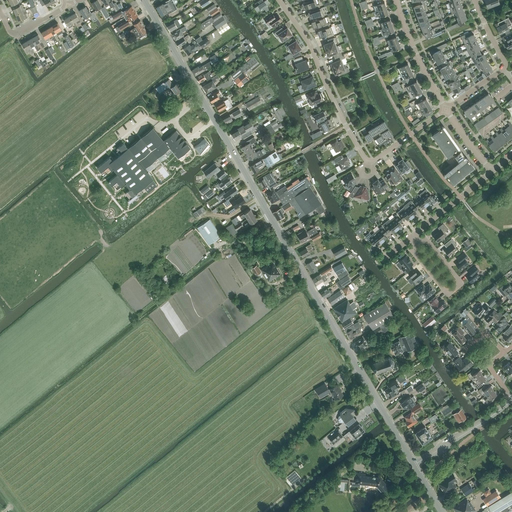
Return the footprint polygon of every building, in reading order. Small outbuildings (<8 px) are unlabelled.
[(97,0),(92,3),(96,11),(102,7),(97,0)] [(112,1),(111,1),(110,0),(103,0),(104,0),(103,1),(106,7),(109,5),(111,8),(113,7),(116,12),(120,10),(115,3),(114,4),(112,1)] [(163,4),(156,7),(161,15),(164,14),(165,15),(166,15),(177,9),(171,0),(168,0),(165,2),(165,3),(163,4)] [(270,3),(267,0),(265,0),(264,1),(262,0),(259,0),(255,3),(257,6),(254,7),(258,11),(264,7),(266,11),(269,9),(266,5),(270,3)] [(312,10),(318,8),(317,5),(315,5),(313,0),(311,0),(302,3),(304,9),(311,7),(312,10)] [(452,8),(461,4),(459,0),(456,0),(450,2),(448,3),(450,8),(452,8)] [(484,0),(488,8),(495,5),(499,3),(497,0),(484,0)] [(415,12),(424,9),(427,8),(424,1),(416,3),(417,5),(413,7),(415,12)] [(375,12),(386,8),(384,2),(373,6),(375,12)] [(25,8),(24,8),(22,4),(20,5),(20,6),(13,9),(16,15),(26,10),(25,8)] [(214,4),(207,9),(209,13),(217,8),(214,4)] [(452,8),(454,13),(463,9),(461,4),(452,8)] [(121,9),(111,15),(114,19),(122,14),(124,17),(135,11),(132,6),(123,12),(121,9)] [(86,7),(80,10),(85,19),(90,16),(93,22),(95,21),(98,19),(94,12),(91,13),(89,9),(88,10),(86,7)] [(217,8),(209,13),(212,17),(219,12),(220,12),(217,8)] [(318,19),(325,17),(321,8),(308,12),(310,18),(317,16),(318,19)] [(388,14),(386,8),(375,12),(377,11),(378,17),(388,14)] [(426,14),(424,9),(415,12),(417,17),(426,14)] [(465,15),(463,9),(454,13),(456,18),(465,15)] [(27,13),(26,10),(16,15),(18,21),(25,18),(26,19),(28,17),(26,13),(27,13)] [(126,21),(118,26),(121,30),(130,24),(129,22),(138,17),(135,11),(124,17),(126,21)] [(212,17),(208,19),(211,24),(213,23),(223,16),(220,12),(212,17)] [(75,13),(70,16),(74,23),(76,21),(77,24),(80,22),(75,13)] [(273,27),(282,21),(278,14),(274,17),(272,14),(265,19),(268,24),(270,23),(273,27)] [(417,17),(419,22),(428,19),(426,14),(417,17)] [(456,24),(458,27),(465,24),(464,21),(467,19),(465,15),(456,18),(458,23),(456,24)] [(70,16),(65,19),(68,25),(68,26),(69,28),(73,26),(72,24),(74,23),(70,16)] [(223,16),(213,23),(217,29),(227,22),(223,16)] [(325,18),(312,22),(314,28),(321,26),(322,29),(328,27),(330,26),(329,22),(327,23),(325,18)] [(507,27),(511,25),(508,18),(498,23),(499,26),(497,27),(500,34),(509,30),(507,27)] [(177,19),(167,25),(170,32),(181,26),(177,19)] [(208,19),(201,24),(202,25),(204,28),(211,24),(208,19)] [(380,23),(382,29),(391,26),(390,19),(390,20),(380,23)] [(419,26),(420,26),(421,27),(430,24),(431,23),(430,20),(428,21),(428,19),(419,22),(419,23),(418,23),(419,26)] [(140,20),(134,24),(135,27),(129,31),(130,34),(143,26),(140,20)] [(227,22),(217,29),(220,34),(230,28),(227,22)] [(58,23),(52,26),(56,33),(58,35),(63,32),(58,23)] [(421,27),(423,33),(432,29),(430,24),(421,27)] [(55,43),(58,41),(54,34),(56,33),(52,26),(47,29),(51,36),(55,43)] [(143,26),(130,34),(132,36),(135,34),(137,38),(139,36),(141,39),(146,36),(144,33),(147,32),(143,26)] [(175,40),(175,41),(183,36),(181,32),(186,29),(185,26),(176,31),(177,31),(172,34),(173,37),(174,40),(175,40)] [(320,37),(327,35),(328,38),(334,35),(331,26),(318,31),(320,37)] [(383,35),(394,31),(394,32),(394,31),(391,26),(382,29),(380,30),(383,35)] [(279,35),(282,40),(283,41),(292,35),(287,28),(284,30),(283,30),(281,28),(274,33),(276,37),(279,35)] [(432,35),(433,38),(437,36),(436,33),(434,28),(432,29),(423,33),(425,38),(432,35)] [(49,37),(51,36),(47,29),(42,32),(46,39),(45,39),(47,42),(50,40),(49,37)] [(38,31),(24,37),(26,40),(39,34),(38,31)] [(465,44),(468,43),(476,39),(474,34),(471,35),(470,33),(461,36),(465,44)] [(67,34),(64,37),(70,47),(74,45),(67,34)] [(38,35),(33,38),(37,44),(40,43),(43,48),(45,47),(38,35)] [(183,37),(178,40),(175,42),(179,47),(187,42),(186,41),(190,38),(188,35),(184,38),(183,37)] [(190,44),(183,48),(188,55),(195,51),(195,50),(200,47),(201,45),(203,47),(210,42),(207,38),(203,40),(200,36),(196,40),(198,44),(197,43),(191,47),(190,44)] [(389,46),(398,43),(396,36),(396,37),(387,40),(389,46)] [(326,50),(337,46),(335,43),(338,42),(336,37),(329,40),(330,43),(324,45),(325,47),(324,47),(325,50),(326,50)] [(28,41),(32,47),(34,46),(37,51),(40,49),(37,44),(33,38),(28,41)] [(250,42),(248,39),(244,42),(246,45),(245,46),(248,51),(253,46),(250,42)] [(468,49),(478,44),(476,39),(468,43),(465,44),(468,49)] [(35,53),(33,50),(32,47),(28,41),(22,44),(26,50),(29,49),(30,52),(31,51),(32,54),(35,53)] [(291,54),(293,58),(301,55),(298,50),(301,49),(296,41),(292,43),(291,42),(286,45),(286,46),(287,49),(289,49),(290,48),(292,52),(291,53),(291,54)] [(401,48),(398,43),(389,46),(391,52),(401,48)] [(479,53),(478,51),(481,49),(478,44),(468,49),(472,57),(479,53)] [(337,47),(337,46),(326,50),(328,56),(334,54),(335,57),(342,55),(340,51),(337,52),(335,47),(337,47)] [(435,59),(443,55),(441,50),(432,54),(433,56),(432,57),(433,60),(435,59)] [(476,65),(486,59),(483,54),(481,55),(479,53),(472,57),(476,65)] [(332,65),(331,66),(332,69),(344,65),(342,60),(345,58),(344,54),(342,55),(335,57),(336,60),(335,61),(336,62),(331,64),(332,65)] [(435,59),(437,64),(440,62),(441,65),(447,62),(443,55),(435,59)] [(247,61),(230,75),(240,86),(243,84),(249,79),(245,74),(251,69),(259,62),(254,56),(252,57),(251,58),(247,61)] [(294,60),(295,64),(297,68),(295,68),(297,73),(304,70),(304,69),(309,67),(306,60),(303,61),(302,57),(302,56),(294,60)] [(479,69),(481,68),(489,63),(486,59),(476,65),(479,69)] [(213,65),(210,61),(199,68),(198,66),(192,70),(195,75),(201,72),(209,67),(210,67),(213,66),(213,65)] [(441,65),(443,67),(440,69),(442,74),(453,68),(449,61),(447,62),(441,65)] [(400,74),(410,69),(408,63),(407,63),(408,64),(397,69),(400,74)] [(488,70),(492,68),(489,63),(481,68),(483,72),(482,75),(484,78),(491,73),(488,70)] [(344,65),(332,69),(334,73),(335,73),(335,74),(340,72),(341,72),(342,75),(350,71),(348,67),(347,68),(345,64),(344,65)] [(445,79),(448,77),(449,80),(457,76),(453,68),(442,74),(445,79)] [(413,75),(410,69),(400,74),(403,80),(405,79),(407,82),(413,79),(411,75),(413,75)] [(207,81),(211,78),(209,76),(212,74),(210,71),(203,75),(202,74),(196,77),(200,83),(206,79),(207,81)] [(304,91),(311,88),(310,87),(316,85),(313,76),(310,78),(308,73),(301,76),(303,80),(301,81),(303,85),(302,85),(304,91)] [(208,83),(201,87),(206,93),(216,87),(214,83),(217,81),(216,79),(219,78),(217,75),(211,78),(207,81),(208,83)] [(449,80),(451,82),(448,84),(451,89),(459,84),(461,83),(457,76),(449,80)] [(416,81),(415,82),(413,79),(407,82),(408,85),(406,87),(409,92),(410,91),(419,87),(416,81)] [(164,83),(156,89),(160,94),(166,88),(168,88),(174,96),(182,90),(177,83),(174,86),(169,80),(164,83)] [(459,95),(466,91),(464,88),(461,88),(459,84),(451,89),(454,94),(457,92),(459,95)] [(423,92),(419,87),(410,91),(413,97),(422,92),(423,92)] [(311,106),(313,105),(315,106),(316,105),(317,103),(323,100),(322,98),(323,98),(321,93),(320,94),(320,93),(318,94),(317,90),(306,95),(308,99),(309,101),(309,103),(310,105),(311,106)] [(213,95),(208,97),(212,103),(220,98),(217,95),(220,94),(218,91),(212,94),(213,95)] [(484,94),(483,96),(489,105),(492,103),(494,105),(496,104),(492,99),(493,98),(491,95),(490,96),(489,93),(486,96),(484,94)] [(259,96),(246,104),(249,111),(262,103),(262,102),(259,97),(259,96)] [(479,100),(479,101),(484,109),(486,111),(488,110),(486,108),(489,105),(483,96),(481,97),(481,99),(479,100)] [(418,110),(428,104),(426,98),(416,104),(419,109),(418,110)] [(479,112),(481,115),(483,113),(481,111),(484,109),(479,101),(479,100),(478,99),(476,100),(476,102),(474,104),(479,112)] [(223,101),(220,103),(220,104),(216,106),(219,111),(227,107),(223,101)] [(476,115),(479,112),(474,104),(473,103),(471,104),(472,105),(469,107),(475,116),(474,116),(476,118),(478,117),(476,115)] [(432,109),(428,104),(418,110),(419,112),(420,112),(422,115),(432,109)] [(467,109),(464,111),(465,113),(464,114),(467,117),(467,116),(471,122),(473,120),(471,118),(474,116),(475,116),(469,107),(468,106),(466,107),(467,109)] [(279,108),(274,111),(279,122),(287,117),(282,107),(279,108)] [(233,120),(242,115),(239,110),(230,115),(230,114),(222,119),(225,125),(233,121),(233,120)] [(316,122),(316,123),(317,124),(317,125),(319,125),(322,132),(334,126),(330,119),(325,121),(323,117),(327,115),(327,114),(326,114),(326,113),(325,112),(325,111),(323,112),(323,111),(321,112),(320,111),(320,110),(320,111),(319,111),(318,112),(317,112),(316,112),(316,113),(317,114),(314,116),(317,122),(316,122)] [(275,132),(286,126),(283,121),(278,125),(275,121),(262,129),(267,136),(275,132)] [(384,121),(363,134),(368,142),(379,135),(381,137),(377,140),(381,145),(378,147),(383,143),(386,142),(391,138),(390,136),(392,135),(384,121)] [(235,132),(232,134),(235,140),(242,136),(242,135),(254,128),(251,122),(244,126),(243,125),(235,130),(235,132)] [(110,156),(96,167),(100,172),(108,166),(111,170),(112,168),(117,173),(108,180),(112,184),(116,181),(121,187),(125,183),(130,189),(125,192),(130,198),(128,200),(130,202),(136,197),(136,198),(143,193),(140,189),(144,186),(147,190),(155,184),(152,179),(153,179),(147,172),(152,167),(149,164),(169,148),(178,158),(191,148),(176,130),(163,140),(152,127),(127,147),(123,142),(116,148),(120,153),(113,159),(110,156)] [(441,146),(440,146),(448,157),(458,150),(450,139),(443,128),(433,135),(441,146)] [(511,138),(511,134),(506,128),(503,131),(501,128),(500,130),(502,132),(508,140),(511,138)] [(508,140),(502,132),(499,135),(497,132),(495,134),(497,136),(503,144),(504,143),(506,141),(508,143),(509,141),(508,140)] [(504,143),(503,144),(497,136),(494,138),(492,136),(490,137),(492,140),(493,140),(499,147),(502,145),(503,146),(504,144),(504,143)] [(246,145),(242,148),(245,154),(254,149),(251,145),(257,141),(254,137),(245,143),(246,145)] [(209,146),(203,139),(200,141),(197,145),(196,144),(193,147),(199,154),(209,146)] [(334,140),(325,146),(326,145),(328,149),(333,146),(336,152),(345,147),(341,141),(336,143),(334,140)] [(499,147),(493,140),(492,140),(489,142),(487,140),(486,141),(490,146),(489,147),(492,150),(492,149),(494,151),(497,149),(498,150),(500,148),(499,147)] [(254,149),(245,154),(249,160),(256,156),(258,158),(264,155),(261,150),(256,153),(254,149)] [(275,152),(269,155),(263,159),(262,160),(250,167),(254,173),(259,170),(258,167),(265,163),(268,167),(280,160),(275,152)] [(334,160),(336,163),(338,162),(342,169),(345,168),(346,169),(349,167),(348,165),(350,165),(349,164),(350,163),(349,161),(348,162),(347,161),(349,160),(347,157),(345,158),(345,157),(342,159),(340,156),(334,160)] [(467,158),(446,175),(454,184),(475,167),(467,158)] [(398,166),(396,167),(401,174),(411,167),(406,161),(405,162),(402,159),(398,162),(399,163),(398,163),(398,164),(398,165),(398,166)] [(215,163),(204,172),(209,178),(214,173),(216,175),(217,174),(221,180),(228,174),(223,169),(221,170),(215,163)] [(390,184),(391,184),(392,184),(393,183),(397,181),(400,182),(400,181),(403,179),(395,168),(390,171),(389,171),(388,171),(387,171),(387,172),(386,173),(386,174),(385,175),(389,181),(389,182),(390,183),(390,184)] [(271,173),(258,180),(263,189),(268,186),(270,188),(277,184),(276,181),(273,177),(274,176),(274,175),(274,174),(273,173),(272,173),(271,173)] [(343,179),(346,185),(345,187),(351,191),(356,184),(355,184),(352,182),(351,181),(355,179),(352,173),(343,179)] [(228,177),(216,185),(217,187),(219,187),(221,186),(223,190),(227,187),(227,186),(232,182),(228,177)] [(289,200),(310,187),(312,185),(306,177),(287,190),(285,187),(276,193),(280,198),(279,199),(283,204),(289,200)] [(373,183),(374,186),(372,188),(376,194),(379,192),(379,193),(385,189),(384,188),(388,186),(383,180),(380,182),(378,180),(373,183)] [(208,185),(200,191),(203,195),(211,189),(208,185)] [(224,191),(218,195),(220,198),(224,196),(227,200),(238,192),(234,186),(232,187),(232,188),(225,193),(224,191)] [(364,199),(367,200),(370,199),(368,189),(367,189),(366,187),(360,186),(358,189),(355,187),(356,187),(355,186),(349,196),(353,198),(354,197),(355,197),(358,198),(359,197),(364,198),(364,199)] [(293,206),(298,213),(297,214),(300,218),(315,208),(320,215),(325,211),(321,204),(310,187),(289,200),(293,206)] [(267,195),(272,203),(279,199),(280,198),(276,193),(274,189),(266,194),(267,195)] [(421,198),(427,205),(429,204),(429,203),(431,201),(429,199),(432,197),(426,189),(419,195),(421,198)] [(231,198),(224,202),(227,207),(232,203),(235,207),(236,209),(240,207),(239,206),(246,202),(242,196),(236,200),(234,197),(232,199),(231,198)] [(425,207),(427,205),(421,198),(414,203),(418,208),(421,206),(423,208),(425,207)] [(282,208),(274,212),(275,213),(274,213),(278,220),(281,218),(282,220),(286,218),(285,216),(284,213),(283,212),(285,211),(293,206),(289,200),(283,204),(283,205),(281,206),(282,208)] [(405,208),(412,217),(414,216),(416,214),(415,211),(417,209),(410,201),(403,206),(404,207),(405,208)] [(410,219),(412,217),(405,208),(404,207),(397,213),(403,220),(406,218),(408,221),(410,219)] [(244,214),(240,217),(241,219),(246,216),(247,219),(254,215),(250,210),(244,214)] [(249,222),(245,224),(247,227),(251,224),(257,220),(254,215),(247,219),(249,222)] [(390,220),(398,230),(400,228),(399,228),(402,226),(400,223),(402,221),(398,216),(396,218),(394,217),(390,220)] [(221,236),(210,219),(197,228),(209,245),(221,236)] [(396,231),(398,230),(390,220),(389,219),(382,225),(389,233),(391,230),(393,233),(395,231),(396,231)] [(235,225),(234,226),(237,231),(243,226),(240,222),(238,224),(235,225)] [(232,224),(226,228),(231,236),(238,232),(237,231),(234,226),(232,224)] [(440,231),(433,236),(438,242),(446,236),(444,233),(448,230),(443,224),(438,228),(440,231)] [(375,232),(383,242),(385,240),(384,240),(387,238),(385,236),(387,234),(383,228),(381,231),(377,226),(373,230),(375,232)] [(298,235),(297,235),(298,238),(299,237),(300,240),(302,243),(307,241),(306,240),(311,237),(314,241),(321,237),(319,232),(318,233),(315,227),(307,232),(306,231),(302,232),(297,234),(298,235)] [(381,243),(383,242),(375,232),(371,236),(369,233),(366,236),(369,241),(370,240),(374,245),(376,242),(378,245),(380,243),(381,243)] [(452,239),(444,245),(447,249),(446,250),(445,251),(445,252),(446,253),(446,254),(447,254),(448,255),(449,256),(457,249),(455,247),(457,245),(452,239)] [(306,248),(300,252),(303,257),(306,255),(307,257),(311,255),(309,253),(315,249),(314,247),(313,247),(311,244),(305,247),(306,248)] [(334,252),(337,259),(348,253),(344,246),(334,252)] [(464,253),(457,259),(459,261),(457,263),(459,265),(457,266),(461,270),(469,264),(465,260),(468,257),(464,253)] [(402,269),(406,274),(410,270),(408,268),(413,264),(411,261),(409,258),(409,259),(406,256),(399,262),(404,268),(402,269)] [(312,274),(318,270),(312,261),(306,264),(312,274)] [(273,262),(261,270),(266,278),(267,278),(269,282),(281,275),(273,262)] [(342,263),(332,268),(333,269),(340,280),(347,275),(349,274),(342,263)] [(257,265),(251,269),(256,275),(261,272),(257,265)] [(321,274),(313,279),(317,285),(323,281),(324,282),(327,279),(324,274),(333,269),(332,268),(331,266),(320,273),(321,274)] [(468,272),(470,275),(467,277),(471,283),(480,276),(477,273),(479,271),(475,266),(468,272)] [(415,282),(423,276),(418,271),(416,272),(414,269),(409,273),(411,277),(415,282)] [(340,280),(339,281),(343,286),(351,281),(347,275),(340,280)] [(508,282),(498,290),(504,296),(506,295),(511,289),(511,286),(511,287),(508,282)] [(435,291),(429,284),(424,288),(422,285),(416,290),(421,296),(423,294),(427,299),(435,291)] [(348,285),(342,288),(346,294),(351,290),(348,285)] [(334,293),(332,290),(330,291),(328,288),(321,293),(323,297),(324,297),(326,298),(334,293)] [(332,305),(344,297),(340,291),(328,299),(332,305)] [(435,296),(429,301),(433,306),(432,306),(437,313),(447,305),(446,304),(445,302),(444,302),(441,299),(439,301),(435,296)] [(342,322),(357,313),(354,309),(357,307),(353,302),(350,304),(348,300),(334,308),(342,322)] [(385,302),(364,315),(373,330),(394,317),(385,302)] [(474,312),(474,313),(477,317),(478,316),(479,316),(483,312),(486,314),(491,309),(486,305),(484,308),(480,305),(474,311),(474,312)] [(489,316),(485,319),(490,324),(493,321),(495,322),(496,321),(503,315),(499,311),(498,313),(494,310),(488,315),(489,316)] [(470,320),(467,315),(465,317),(466,318),(467,318),(468,320),(467,321),(468,321),(462,326),(471,336),(476,332),(474,329),(477,327),(470,320)] [(351,317),(341,324),(345,329),(353,323),(352,321),(353,320),(351,317)] [(496,325),(495,327),(495,329),(497,331),(501,331),(505,328),(506,329),(510,325),(506,322),(506,320),(505,318),(504,317),(502,320),(501,319),(498,322),(496,322),(496,325)] [(431,325),(428,321),(423,324),(427,329),(431,325)] [(359,329),(362,327),(358,322),(345,330),(350,339),(358,335),(357,333),(360,331),(359,329)] [(506,329),(503,333),(505,335),(503,337),(508,342),(508,341),(509,342),(510,342),(511,339),(511,338),(511,337),(511,333),(511,332),(511,330),(511,324),(510,325),(506,329)] [(379,326),(370,332),(373,337),(382,331),(379,326)] [(456,331),(452,334),(461,344),(466,339),(462,334),(464,332),(459,326),(455,330),(456,331)] [(413,342),(416,341),(414,337),(411,338),(409,334),(399,338),(400,341),(399,341),(391,344),(395,355),(403,351),(404,351),(405,352),(407,351),(408,351),(415,348),(413,342)] [(354,343),(359,351),(368,345),(364,337),(354,343)] [(445,343),(441,347),(444,351),(446,350),(450,355),(449,355),(454,361),(459,357),(459,356),(457,354),(459,352),(454,346),(454,347),(450,342),(447,345),(445,343)] [(389,357),(372,363),(375,373),(392,368),(394,365),(394,363),(393,361),(392,359),(389,357)] [(454,361),(453,361),(457,365),(456,366),(462,373),(473,364),(467,357),(462,361),(459,357),(454,361)] [(509,362),(503,367),(509,375),(511,371),(511,363),(511,364),(509,362)] [(473,371),(467,375),(470,380),(472,378),(473,381),(482,374),(481,373),(482,372),(480,370),(479,370),(475,373),(473,371)] [(389,388),(385,391),(390,399),(399,394),(396,389),(400,387),(397,382),(398,381),(400,384),(402,382),(407,379),(406,378),(404,374),(397,378),(397,379),(387,385),(389,388)] [(475,383),(473,384),(477,389),(483,385),(481,382),(485,379),(486,379),(485,378),(486,378),(484,376),(483,376),(482,374),(473,381),(475,383)] [(335,399),(343,395),(339,388),(337,384),(328,389),(325,383),(315,389),(320,397),(330,391),(335,399)] [(422,383),(415,388),(418,392),(420,391),(420,392),(426,388),(422,383)] [(411,385),(401,392),(403,396),(414,389),(411,385)] [(484,386),(478,391),(481,395),(483,394),(484,397),(486,395),(494,390),(493,389),(493,388),(492,386),(491,386),(490,386),(486,389),(484,386)] [(494,391),(487,396),(488,398),(485,400),(488,405),(494,400),(493,398),(497,395),(497,393),(496,392),(495,392),(494,391)] [(410,396),(402,401),(403,402),(401,403),(405,408),(406,407),(407,409),(415,403),(414,401),(416,399),(414,396),(411,398),(410,396)] [(411,413),(405,417),(408,421),(406,422),(409,427),(417,422),(412,415),(422,408),(419,403),(410,409),(413,412),(411,413)] [(441,406),(445,415),(452,412),(448,403),(441,406)] [(348,425),(356,419),(356,418),(355,419),(353,417),(354,417),(353,416),(354,416),(353,416),(352,414),(353,414),(354,414),(354,411),(353,409),(346,408),(341,413),(340,415),(339,417),(339,419),(341,422),(343,422),(346,425),(348,425)] [(461,410),(456,413),(462,421),(467,418),(461,410)] [(361,434),(365,430),(359,423),(350,431),(347,433),(353,440),(357,437),(357,438),(362,435),(361,434)] [(429,430),(428,430),(425,427),(415,433),(423,444),(432,438),(430,434),(431,433),(429,430)] [(343,437),(339,431),(329,439),(333,444),(343,437)] [(352,482),(352,486),(360,487),(360,484),(376,486),(381,492),(388,486),(381,477),(365,476),(365,474),(357,473),(356,482),(352,482)] [(453,473),(438,483),(445,494),(456,487),(453,482),(457,480),(453,473)] [(470,484),(461,490),(465,496),(473,490),(470,484)] [(496,490),(491,493),(486,497),(483,499),(487,506),(500,497),(496,490)] [(511,511),(511,491),(488,506),(491,511),(492,511),(498,511),(501,510),(505,511),(511,511)] [(456,511),(473,511),(476,510),(470,502),(469,503),(467,499),(454,508),(456,511)]
